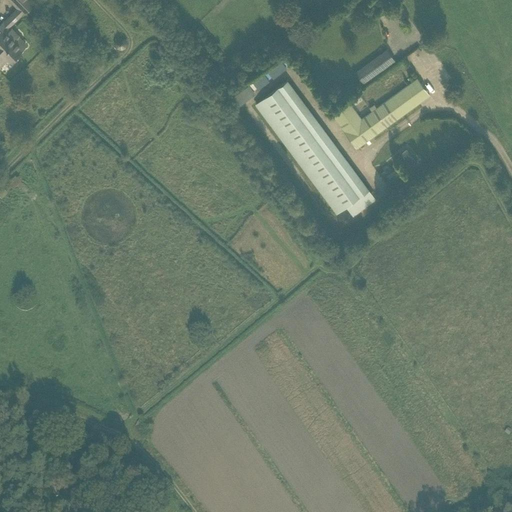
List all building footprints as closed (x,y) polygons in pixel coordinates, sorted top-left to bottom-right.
[(11,0),(18,7),(3,23),(0,25),(0,64),(9,56),(10,58),(13,55),(15,57),(19,53),(17,51),(24,45),(7,27),(33,1),(32,0),(11,0)] [(351,13),(362,5),(358,0),(356,0),(347,8),(351,13)] [(387,49),(355,72),(364,83),(395,61),(387,49)] [(357,148),(429,95),(417,78),(361,119),(348,100),(331,113),(357,148)] [(338,213),(347,206),(353,216),(376,199),(369,189),(370,189),(287,80),(256,104),(338,213)] [(240,104),(256,92),(250,84),(234,95),(240,104)]
